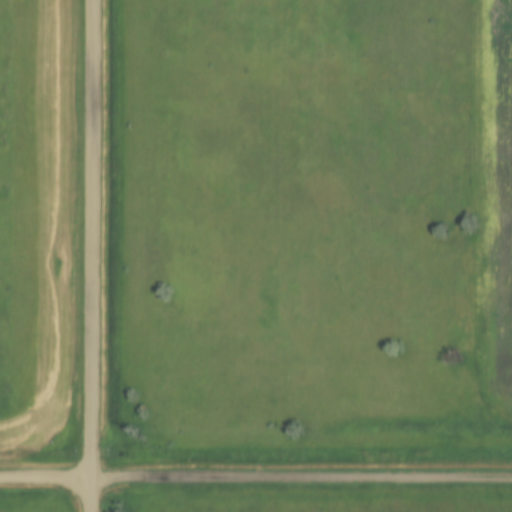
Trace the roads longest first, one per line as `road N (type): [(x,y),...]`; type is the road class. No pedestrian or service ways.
road 1 (residential): [(98,511),(99,0)]
road 2 (track): [(511,477),(99,479)]
